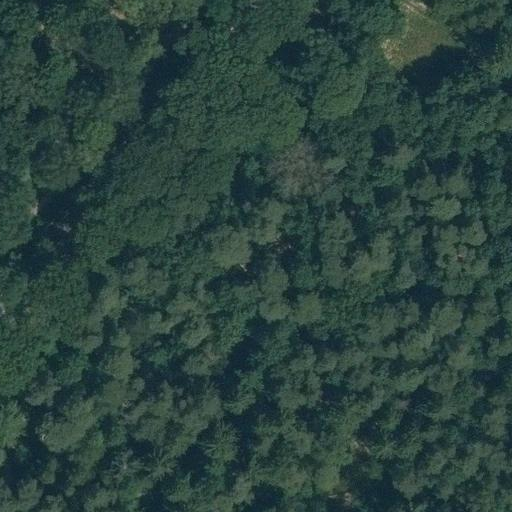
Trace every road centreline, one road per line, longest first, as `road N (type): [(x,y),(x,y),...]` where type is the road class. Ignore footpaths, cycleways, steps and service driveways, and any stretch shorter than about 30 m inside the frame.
road 1 (secondary): [(0,310),(254,0)]
road 2 (track): [(511,85),(482,50),(412,0)]
